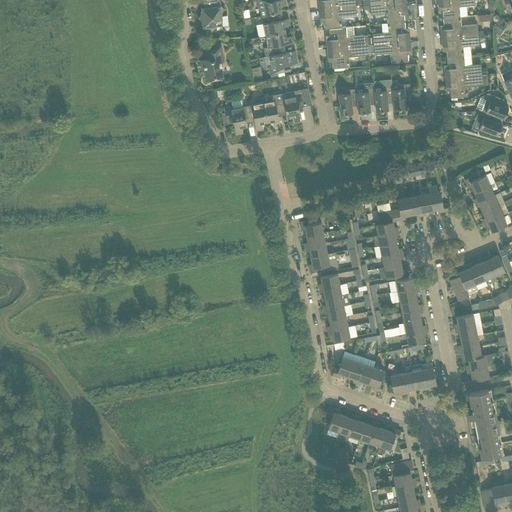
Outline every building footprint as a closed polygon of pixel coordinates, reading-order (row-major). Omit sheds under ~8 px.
[(220,6),(219,0),(202,0),(203,8),(200,8),(201,14),(198,18),(202,22),(202,28),(210,34),(216,26),(222,25),(221,13),(224,9),(220,6)] [(284,0),(275,0),(270,1),(270,0),(254,0),(256,6),(259,5),(261,15),(261,16),(275,13),(281,12),(279,7),(286,5),(284,0)] [(321,0),(322,0),(318,1),(319,9),(355,6),(354,0),(321,0)] [(466,16),(465,6),(475,5),(474,0),(437,0),(438,7),(442,6),(443,18),(460,16),(466,16)] [(511,0),(503,0),(504,5),(510,4),(511,13),(511,0)] [(407,10),(406,1),(369,4),(370,15),(386,13),(387,23),(404,22),(403,10),(407,10)] [(356,16),(355,6),(319,9),(319,18),(323,17),(324,29),(329,29),(341,28),(340,18),(356,16)] [(275,13),(261,16),(265,36),(285,32),(284,27),(290,25),(288,19),(277,21),(275,13)] [(461,25),(460,16),(443,18),(444,29),(440,30),(441,38),(478,35),(477,24),(461,25)] [(405,33),(404,22),(387,23),(388,32),(372,34),(372,38),(373,45),(410,41),(409,33),(405,33)] [(368,38),(367,35),(354,36),(353,26),(341,28),(329,29),(330,40),(326,40),(326,49),(368,45),(368,38)] [(268,47),(264,48),(266,56),(283,53),(281,45),(293,43),(292,36),(286,37),(285,32),(265,36),(268,47)] [(478,45),(478,35),(441,38),(442,47),(446,46),(447,58),(463,56),(463,46),(478,45)] [(411,50),(410,41),(373,45),(374,52),(374,54),(390,53),(391,63),(408,62),(407,50),(411,50)] [(349,67),(348,57),(369,56),(369,53),(368,45),(326,49),(327,57),(331,57),(332,69),(349,67)] [(223,62),(220,46),(205,49),(207,59),(200,60),(201,66),(203,66),(206,81),(223,78),(220,63),(223,62)] [(266,56),(264,57),(265,65),(271,64),(271,66),(268,67),(270,75),(291,70),(289,65),(297,63),(295,51),(283,53),(266,56)] [(464,66),(463,56),(447,58),(448,69),(444,70),(444,78),(481,74),(480,64),(464,66)] [(467,97),(466,87),(488,85),(487,74),(481,74),(444,78),(445,87),(449,86),(450,98),(467,97)] [(412,101),(410,84),(399,85),(399,83),(396,81),(391,81),(392,86),(392,90),(393,99),(394,110),(406,108),(405,98),(411,98),(411,101),(412,101)] [(392,90),(392,86),(382,87),(382,85),(379,82),(373,83),(373,87),(375,101),(376,111),(388,110),(387,100),(393,99),(392,90)] [(375,101),(373,87),(365,88),(365,87),(362,84),(356,84),(356,89),(357,93),(356,94),(357,103),(358,113),(370,112),(369,101),(375,101)] [(308,89),(282,94),(283,98),(286,112),(287,118),(292,117),(293,123),(300,122),(298,107),(311,105),(308,89)] [(357,93),(356,89),(345,90),(345,94),(338,95),(340,115),(352,113),(351,103),(357,103),(356,94),(357,93)] [(504,100),(504,99),(488,93),(480,97),(476,108),(481,110),(494,115),(504,119),(508,108),(499,104),(501,99),(504,100)] [(286,112),(283,98),(282,94),(269,96),(270,101),(262,103),(266,122),(272,121),(273,127),(280,126),(278,114),(286,112)] [(246,120),(243,107),(241,100),(231,102),(232,106),(224,107),(225,112),(221,113),(223,122),(233,120),(235,134),(243,133),(241,127),(247,126),(246,123),(246,120)] [(266,122),(262,103),(243,107),(246,120),(246,123),(252,122),(251,119),(253,119),(256,130),(263,129),(262,123),(266,122)] [(492,121),(494,115),(481,110),(477,120),(481,122),(479,128),(497,136),(502,125),(492,121)] [(494,183),(490,173),(472,180),(471,177),(464,179),(468,187),(471,186),(473,192),(489,185),(494,183)] [(494,195),(489,185),(473,192),(476,198),(473,199),(475,203),(494,195)] [(442,204),(440,191),(429,193),(432,210),(438,209),(439,212),(448,210),(446,204),(442,204)] [(432,210),(429,193),(418,195),(422,216),(426,215),(426,211),(432,210)] [(422,216),(418,195),(407,197),(411,214),(417,213),(418,216),(422,216)] [(498,205),(494,195),(475,203),(476,207),(480,206),(482,212),(498,205)] [(411,214),(407,197),(396,199),(398,209),(400,220),(405,219),(404,215),(411,214)] [(400,220),(398,209),(391,210),(389,202),(376,205),(378,213),(376,213),(378,223),(379,224),(392,221),(400,220)] [(502,215),(498,205),(482,212),(485,218),(481,219),(483,223),(502,215)] [(491,232),(507,225),(502,215),(483,223),(485,227),(488,226),(491,232)] [(323,233),(320,222),(307,224),(306,220),(300,222),(301,230),(305,230),(306,236),(323,233)] [(394,227),(392,221),(379,224),(378,223),(375,224),(377,235),(398,231),(397,227),(394,227)] [(399,235),(398,231),(377,235),(379,246),(397,242),(395,236),(399,235)] [(325,243),(323,233),(306,236),(307,242),(304,243),(305,247),(325,243)] [(352,238),(348,239),(345,239),(347,250),(348,250),(354,248),(352,238)] [(398,249),(397,242),(379,246),(381,256),(402,252),(401,248),(398,249)] [(327,254),(325,243),(305,247),(305,251),(309,251),(310,257),(327,254)] [(335,252),(327,254),(310,257),(311,264),(308,264),(310,273),(317,271),(316,267),(325,265),(326,270),(338,268),(335,252)] [(403,257),(402,252),(381,256),(383,267),(401,264),(399,257),(403,257)] [(494,275),(504,270),(498,255),(491,258),(490,254),(486,256),(494,275)] [(494,275),(486,256),(482,258),(483,261),(478,264),(484,279),(487,285),(497,281),(494,275)] [(484,279),(478,264),(472,266),(470,263),(466,265),(474,283),(484,279)] [(402,270),(401,264),(383,267),(385,278),(406,274),(405,269),(402,270)] [(474,283),(466,265),(462,266),(464,270),(457,272),(459,276),(464,288),(467,294),(477,290),(474,283)] [(339,284),(337,273),(320,277),(321,283),(318,284),(319,288),(339,284)] [(464,288),(459,276),(449,280),(458,301),(468,296),(467,294),(464,288)] [(413,283),(412,277),(395,280),(397,291),(418,287),(417,283),(413,283)] [(341,295),(339,284),(319,288),(320,292),(323,292),(324,298),(341,295)] [(419,291),(418,287),(397,291),(399,302),(416,298),(415,292),(419,291)] [(343,305),(341,295),(324,298),(326,304),(322,305),(323,309),(343,305)] [(418,304),(416,298),(399,302),(401,312),(422,308),(421,304),(418,304)] [(346,316),(343,305),(323,309),(324,314),(327,313),(329,319),(346,316)] [(423,312),(422,308),(401,312),(403,323),(421,319),(419,313),(423,312)] [(475,324),(473,313),(456,317),(457,323),(454,324),(454,328),(475,324)] [(348,327),(346,316),(329,319),(330,326),(326,326),(327,331),(348,327)] [(422,326),(421,319),(403,323),(406,333),(426,329),(425,325),(422,326)] [(477,335),(475,324),(454,328),(455,333),(459,332),(460,338),(477,335)] [(350,337),(348,327),(327,331),(328,335),(332,334),(333,341),(350,337)] [(427,334),(426,329),(406,333),(408,344),(425,341),(423,334),(427,334)] [(479,346),(477,335),(460,338),(461,345),(458,345),(459,350),(479,346)] [(481,356),(479,346),(459,350),(459,354),(463,353),(464,360),(468,359),(481,356)] [(493,364),(491,354),(481,356),(468,359),(469,365),(465,366),(466,370),(487,366),(493,364)] [(347,376),(353,360),(342,357),(338,370),(334,368),(332,375),(340,378),(341,374),(347,376)] [(356,383),(363,364),(353,360),(347,376),(353,379),(352,382),(356,383)] [(432,362),(421,364),(422,369),(426,389),(430,389),(429,385),(436,384),(433,367),(432,362)] [(368,383),(373,367),(363,364),(356,383),(360,385),(362,381),(368,383)] [(426,389),(422,369),(421,364),(410,366),(411,371),(414,388),(421,387),(421,390),(426,389)] [(472,380),(489,377),(487,366),(466,370),(467,374),(471,374),(472,380)] [(383,385),(379,384),(384,371),(373,367),(368,383),(374,386),(373,389),(381,392),(383,385)] [(414,388),(411,371),(400,373),(405,394),(409,393),(408,389),(414,388)] [(405,394),(400,373),(390,375),(393,392),(400,391),(400,394),(405,394)] [(474,411),(465,413),(467,419),(471,418),(475,417),(477,425),(481,446),(478,446),(481,457),(481,458),(490,456),(500,454),(503,453),(499,432),(494,410),(492,411),(488,389),(468,393),(468,394),(470,405),(473,404),(474,411)] [(338,431),(344,415),(338,413),(339,410),(331,407),(328,414),(332,415),(328,428),(338,431)] [(349,435),(355,416),(351,414),(350,417),(344,415),(338,431),(336,438),(337,439),(343,437),(347,439),(349,435)] [(359,438),(364,422),(358,420),(359,417),(355,416),(349,435),(359,438)] [(369,442),(376,422),(372,421),(370,424),(364,422),(359,438),(369,442)] [(379,445),(385,429),(379,427),(380,424),(376,422),(369,442),(379,445)] [(391,431),(385,429),(379,445),(377,451),(384,453),(385,448),(390,449),(394,436),(398,438),(400,431),(392,428),(391,431)] [(401,462),(389,464),(392,476),(393,475),(410,472),(413,471),(411,460),(401,462)] [(410,472),(393,475),(395,486),(415,482),(415,477),(411,478),(410,472)] [(416,486),(415,482),(395,486),(397,496),(414,493),(413,487),(416,486)] [(511,500),(511,482),(502,485),(506,505),(510,505),(510,501),(511,500)] [(506,505),(502,485),(492,487),(492,488),(495,504),(501,503),(502,506),(506,505)] [(495,504),(492,488),(481,490),(485,511),(486,511),(496,510),(495,504)] [(415,499),(414,493),(397,496),(399,507),(420,503),(419,499),(415,499)] [(421,507),(420,503),(399,507),(400,511),(417,511),(417,508),(421,507)]
